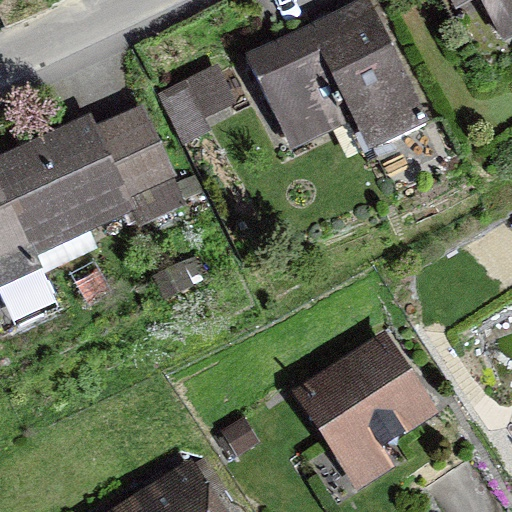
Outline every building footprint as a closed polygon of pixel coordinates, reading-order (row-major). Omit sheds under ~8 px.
[(427,124),(365,0),(361,0),(245,58),(286,139),(352,106),(374,150),(427,124)] [(511,35),(511,0),(484,0),(506,39),(511,35)] [(218,64),(158,93),(183,147),(211,134),(205,121),(237,105),(218,64)] [(143,107),(97,128),(91,116),(0,156),(0,325),(4,335),(60,310),(31,244),(126,202),(139,230),(187,208),(185,202),(143,107)] [(306,398),(349,463),(426,411),(382,346),(306,398)] [(212,511),(188,474),(128,511),(212,511)]
